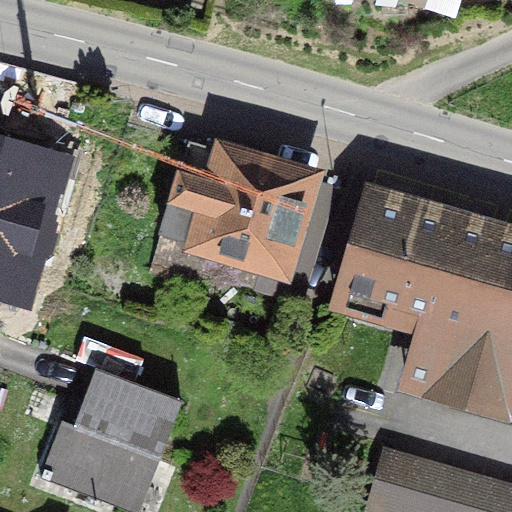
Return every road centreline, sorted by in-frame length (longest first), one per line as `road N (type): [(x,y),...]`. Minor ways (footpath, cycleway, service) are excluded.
road 1 (secondary): [(0,26),(386,120),(511,160)]
road 2 (track): [(386,120),(430,76),(511,40)]
